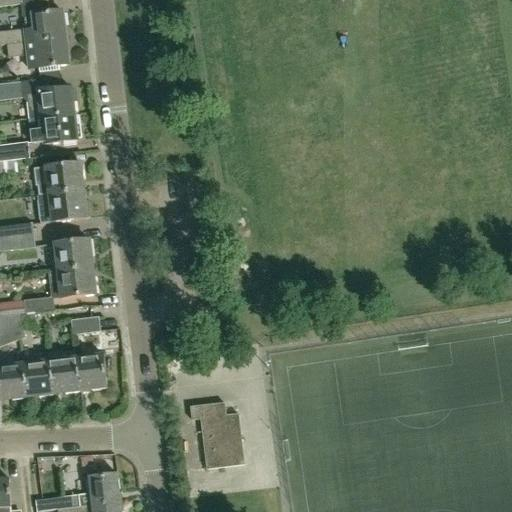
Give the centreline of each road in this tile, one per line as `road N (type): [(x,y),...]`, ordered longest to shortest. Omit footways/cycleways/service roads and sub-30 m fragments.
road 1 (residential): [(152,433),(99,0)]
road 2 (residential): [(0,444),(152,433)]
